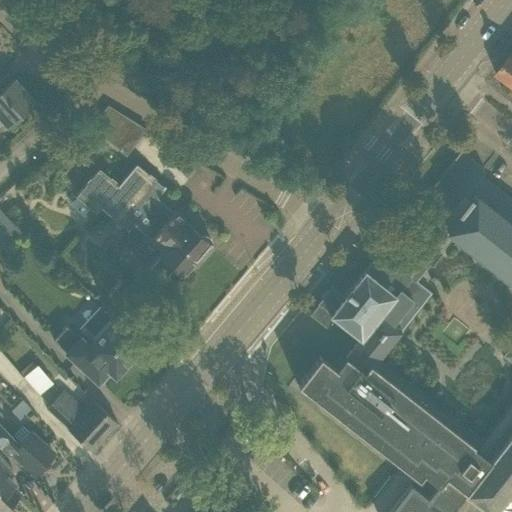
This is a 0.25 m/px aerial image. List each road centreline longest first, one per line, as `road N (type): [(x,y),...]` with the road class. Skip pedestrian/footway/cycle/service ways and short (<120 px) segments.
road 1 (residential): [(10,0),(99,81),(323,234)]
road 2 (tertiary): [(80,511),(323,234)]
road 3 (tertiary): [(323,234),(442,88)]
